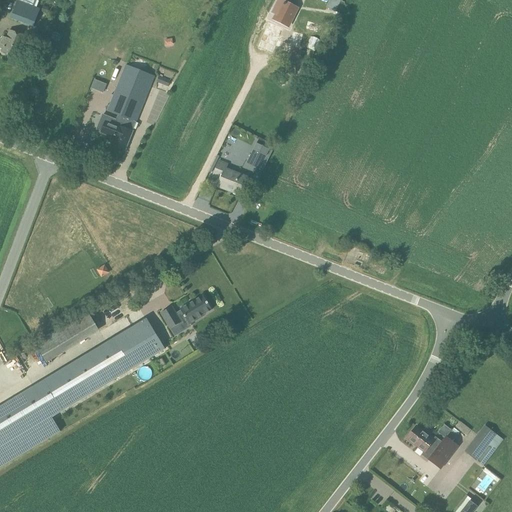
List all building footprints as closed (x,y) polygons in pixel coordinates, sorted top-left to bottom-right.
[(277,10),(273,19),(288,27),(297,9),(291,6),(294,0),(293,0),(277,0),(274,8),(277,10)] [(336,12),(341,1),(341,0),(329,0),(327,5),(326,8),(335,13),(336,12)] [(40,10),(17,1),(10,19),(33,28),(40,10)] [(340,14),(341,11),(345,3),(341,1),(336,12),(340,14)] [(314,13),(301,39),(307,42),(301,52),(314,58),(332,22),(314,13)] [(18,57),(26,37),(9,31),(6,38),(3,37),(0,44),(0,48),(2,49),(1,51),(18,57)] [(103,115),(97,129),(102,131),(101,133),(115,139),(112,145),(125,150),(133,132),(131,131),(135,122),(136,123),(155,77),(125,65),(106,111),(118,116),(116,121),(113,120),(114,119),(103,115)] [(158,76),(156,82),(168,87),(170,81),(158,76)] [(150,95),(143,112),(138,124),(151,130),(156,118),(158,119),(165,101),(150,95)] [(248,162),(260,168),(270,149),(258,143),(248,162)] [(241,196),(247,178),(225,169),(227,165),(219,162),(213,175),(221,178),(218,187),(241,196)] [(203,315),(212,310),(203,296),(189,305),(188,304),(180,309),(181,311),(176,314),(172,307),(160,314),(170,329),(181,323),(181,322),(185,319),(189,325),(204,316),(203,315)] [(52,417),(164,350),(145,320),(34,387),(52,417)] [(34,387),(0,407),(0,468),(60,432),(52,417),(34,387)] [(497,435),(485,425),(464,452),(476,461),(477,461),(483,466),(503,440),(496,435),(497,435)] [(433,440),(416,427),(407,439),(425,453),(426,450),(433,455),(429,460),(440,469),(458,446),(457,445),(456,447),(445,439),(447,437),(446,437),(442,442),(435,437),(433,440)] [(457,445),(459,439),(466,442),(469,435),(456,430),(451,443),(457,445)] [(481,474),(468,494),(479,501),(486,491),(481,487),(485,482),(492,486),(494,483),(481,474)] [(470,501),(461,511),(473,511),(477,507),(470,501)]
